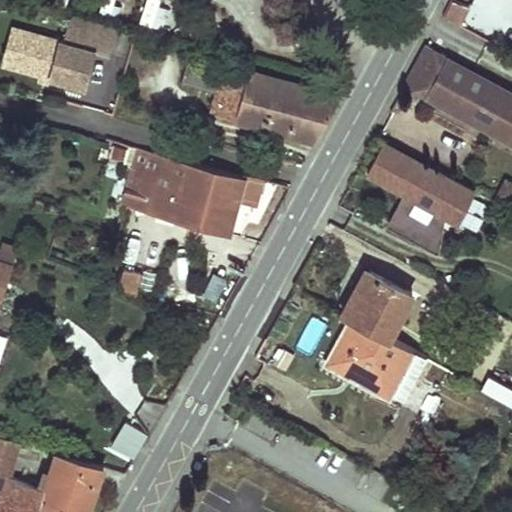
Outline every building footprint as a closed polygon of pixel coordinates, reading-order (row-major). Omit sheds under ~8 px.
[(120,8),(121,0),(102,0),(102,4),(120,8)] [(457,0),(450,0),(444,14),(462,22),(470,5),(457,0)] [(111,54),(118,26),(72,13),(65,41),(28,31),(18,68),(41,74),(51,77),(86,86),(95,50),(111,54)] [(18,68),(28,31),(14,27),(4,63),(18,68)] [(404,85),(511,143),(511,93),(425,47),(404,85)] [(188,54),(181,84),(214,93),(221,64),(188,54)] [(224,65),(212,113),(315,140),(342,93),(311,86),(311,88),(224,65)] [(458,223),(472,191),(472,189),(444,174),(443,176),(383,143),(366,173),(404,194),(415,200),(409,211),(404,208),(393,228),(405,234),(406,233),(414,237),(413,239),(429,247),(439,227),(427,221),(433,210),(445,216),(458,223)] [(138,149),(121,207),(229,236),(244,177),(138,149)] [(415,200),(404,194),(387,224),(393,228),(404,208),(409,211),(415,200)] [(439,227),(429,247),(438,252),(445,216),(433,210),(427,221),(439,227)] [(12,263),(0,259),(0,274),(7,277),(12,263)] [(118,289),(134,293),(141,274),(109,265),(105,284),(119,287),(118,289)] [(375,386),(391,394),(412,350),(388,337),(411,293),(405,290),(407,286),(393,278),(391,283),(365,269),(341,314),(350,318),(328,360),(375,386)] [(0,360),(9,334),(0,331),(0,360)] [(481,388),(511,404),(511,347),(505,343),(481,388)] [(371,393),(399,408),(427,358),(412,350),(391,394),(375,386),(371,393)] [(125,417),(110,442),(133,457),(148,431),(125,417)] [(0,473),(6,475),(11,478),(21,443),(0,436),(0,473)] [(56,451),(44,489),(40,505),(63,511),(87,511),(103,466),(56,451)] [(11,478),(6,475),(0,490),(0,511),(9,511),(22,481),(11,478)] [(44,489),(22,481),(9,511),(63,511),(40,505),(44,489)]
